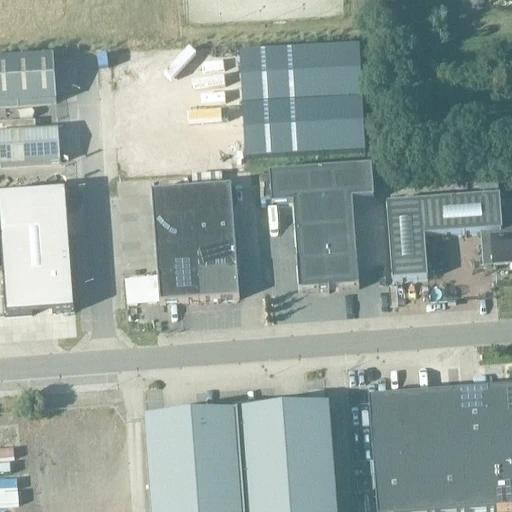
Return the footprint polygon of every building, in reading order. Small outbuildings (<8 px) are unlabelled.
[(237,57),(240,109),(360,101),(357,49),(237,57)] [(0,107),(56,105),(53,60),(0,63),(0,107)] [(360,101),(240,109),(243,160),(363,153),(360,101)] [(58,133),(0,136),(0,168),(60,165),(58,133)] [(372,170),(320,174),(323,206),(353,204),(374,203),(372,170)] [(320,174),(269,177),(271,209),(293,207),(323,206),(320,174)] [(230,189),(191,192),(193,221),(232,218),(230,189)] [(191,192),(151,195),(153,224),(193,221),(191,192)] [(65,194),(0,199),(0,245),(6,319),(74,314),(65,194)] [(500,199),(387,207),(393,285),(428,282),(425,240),(495,235),(495,240),(492,240),(494,267),(511,265),(511,226),(502,227),(500,199)] [(353,204),(323,206),(325,236),(355,234),(353,204)] [(323,206),(293,207),(295,238),(325,236),(323,206)] [(232,218),(193,221),(195,248),(234,245),(232,218)] [(193,221),(153,224),(155,251),(195,248),(193,221)] [(355,234),(325,236),(327,263),(356,261),(355,234)] [(325,236),(295,238),(296,265),(327,263),(325,236)] [(234,245),(195,248),(197,275),(236,272),(234,245)] [(195,248),(155,251),(157,278),(197,275),(195,248)] [(356,261),(327,263),(329,295),(331,295),(331,293),(358,291),(356,261)] [(327,263),(296,265),(298,295),(328,293),(328,296),(329,295),(327,263)] [(236,272),(197,275),(199,304),(239,301),(236,272)] [(197,275),(157,278),(159,307),(199,304),(197,275)] [(511,391),(488,394),(493,454),(511,452),(511,391)] [(493,454),(488,394),(459,396),(463,456),(493,454)] [(463,456),(459,396),(429,398),(433,458),(463,456)] [(399,400),(404,460),(433,458),(429,398),(399,400)] [(404,460),(399,400),(369,403),(373,462),(404,460)] [(282,409),(237,412),(244,511),(336,511),(329,409),(283,413),(282,409)] [(244,511),(237,412),(191,415),(191,420),(145,423),(151,511),(244,511)] [(511,481),(511,452),(493,454),(495,483),(511,481)] [(463,456),(467,511),(496,511),(495,483),(493,454),(463,456)] [(437,511),(467,511),(463,456),(433,458),(437,511)] [(407,511),(437,511),(433,458),(404,460),(407,511)] [(376,511),(407,511),(404,460),(373,462),(376,511)] [(511,511),(511,481),(495,483),(496,511),(511,511)]
